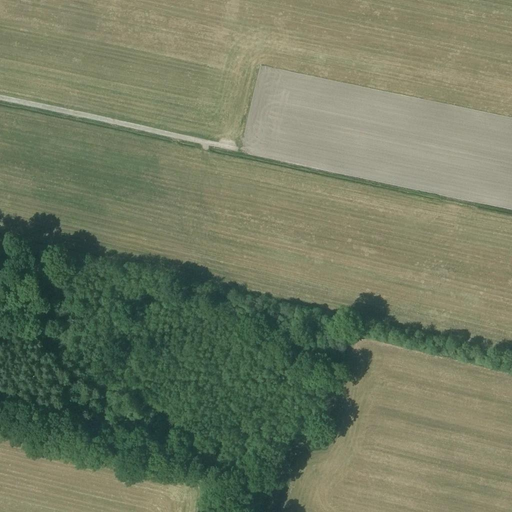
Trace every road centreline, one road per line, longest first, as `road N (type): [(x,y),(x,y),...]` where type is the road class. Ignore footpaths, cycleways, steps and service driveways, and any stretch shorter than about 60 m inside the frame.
road 1 (track): [(0,421),(208,472),(244,511)]
road 2 (track): [(167,462),(166,409),(61,372),(23,329),(20,287)]
